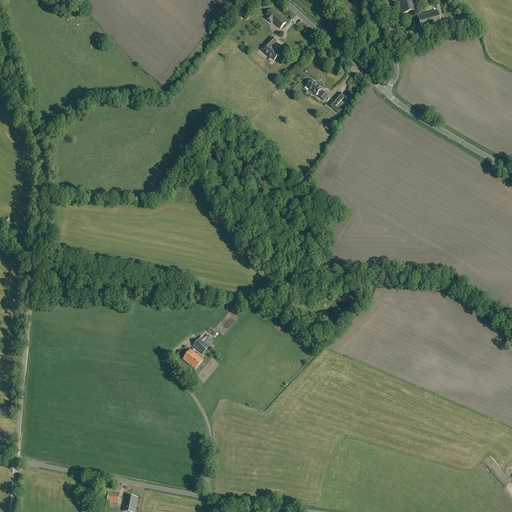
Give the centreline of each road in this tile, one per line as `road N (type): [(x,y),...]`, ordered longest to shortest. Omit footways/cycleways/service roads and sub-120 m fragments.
road 1 (tertiary): [(16,461),(42,163),(0,28)]
road 2 (unclassified): [(300,511),(16,461)]
road 3 (tertiary): [(511,172),(385,92)]
road 4 (tertiary): [(385,92),(281,0)]
